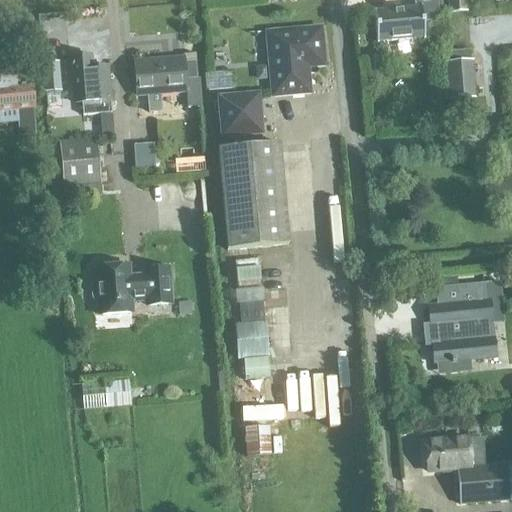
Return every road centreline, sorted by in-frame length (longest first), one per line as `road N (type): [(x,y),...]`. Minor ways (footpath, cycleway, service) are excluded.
road 1 (unclassified): [(387,511),(335,0)]
road 2 (track): [(511,259),(364,272)]
